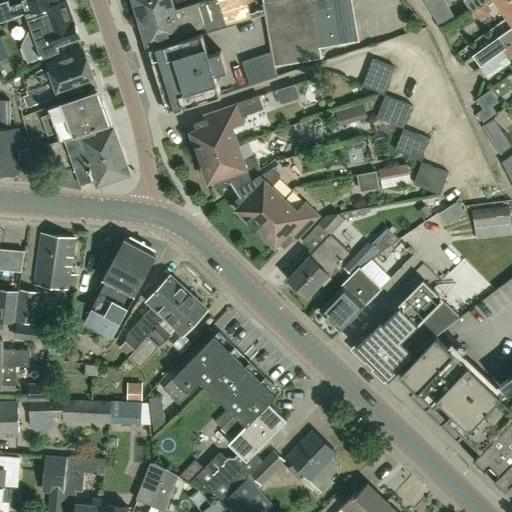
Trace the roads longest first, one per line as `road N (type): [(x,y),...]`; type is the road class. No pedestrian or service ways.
road 1 (secondary): [(481,511),(185,228),(147,214)]
road 2 (residential): [(147,214),(144,145),(97,0)]
road 3 (secondary): [(147,214),(0,200)]
